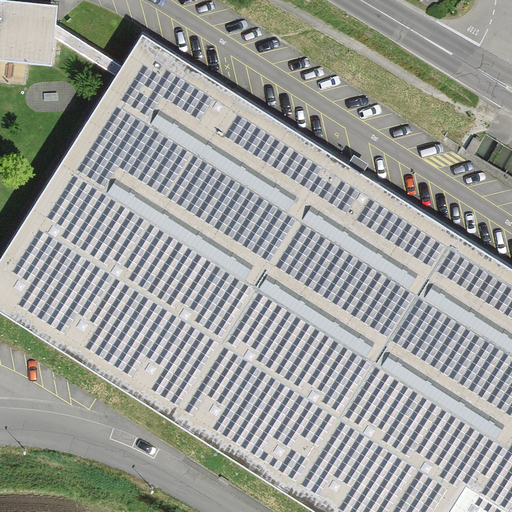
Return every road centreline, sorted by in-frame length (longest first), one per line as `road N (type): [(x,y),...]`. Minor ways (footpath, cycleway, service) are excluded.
road 1 (unclassified): [(225,511),(124,449),(44,429),(0,428)]
road 2 (primary): [(357,0),(511,90)]
